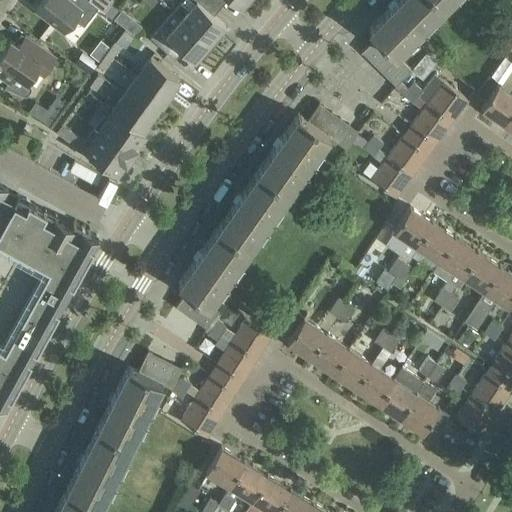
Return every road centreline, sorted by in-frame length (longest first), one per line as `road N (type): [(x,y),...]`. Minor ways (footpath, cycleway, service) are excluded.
road 1 (residential): [(470,487),(277,356),(237,422),(238,435),(367,511)]
road 2 (unclassified): [(283,22),(131,228)]
road 3 (unclassified): [(162,247),(310,47)]
road 4 (residential): [(511,143),(476,116),(427,183),(511,250)]
road 5 (unclassified): [(131,228),(16,424)]
road 6 (unclassified): [(48,441),(162,247)]
road 7 (residential): [(0,158),(131,228)]
